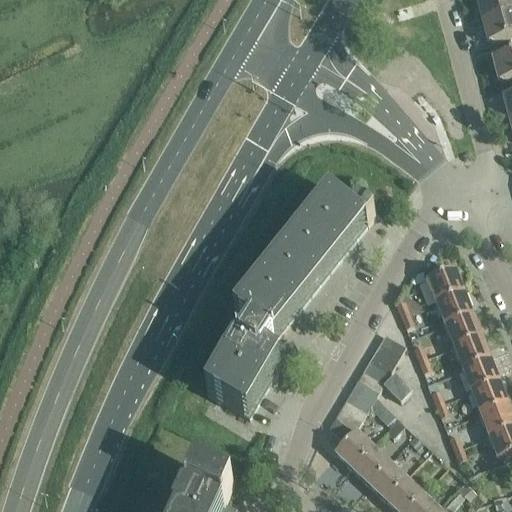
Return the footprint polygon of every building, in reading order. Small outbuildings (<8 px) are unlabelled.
[(476,1),(483,24),(511,15),(511,0),(479,0),(476,1)] [(511,15),(483,24),(489,46),(511,39),(511,15)] [(511,56),(493,62),(500,85),(511,81),(511,56)] [(282,350),(277,345),(376,221),(362,209),(355,217),(333,200),(238,318),(255,332),(244,351),(240,348),(209,399),(250,424),(279,375),(281,377),(288,368),(297,363),(297,362),(294,363),(287,349),(289,348),(289,346),(282,350)] [(428,285),(437,308),(464,297),(455,275),(428,285)] [(437,308),(446,330),(473,320),(464,297),(437,308)] [(396,309),(401,322),(409,319),(404,306),(396,309)] [(409,319),(401,322),(405,333),(413,330),(409,319)] [(446,330),(454,353),(481,342),(473,320),(446,330)] [(386,341),(381,350),(401,362),(406,353),(386,341)] [(454,353),(463,375),(490,364),(481,342),(454,353)] [(381,350),(375,359),(395,371),(401,362),(381,350)] [(413,354),(418,367),(426,364),(421,350),(413,354)] [(375,359),(369,368),(390,381),(395,371),(375,359)] [(418,367),(427,388),(435,385),(426,364),(418,367)] [(463,375),(472,397),(499,387),(490,364),(463,375)] [(369,368),(364,377),(384,390),(390,381),(369,368)] [(364,377),(358,387),(379,399),(384,390),(364,377)] [(385,392),(401,408),(412,397),(395,381),(385,392)] [(427,388),(436,411),(444,408),(435,385),(427,388)] [(358,387),(352,396),(374,408),(376,403),(379,399),(358,387)] [(472,397),(481,419),(508,409),(499,387),(472,397)] [(352,396),(347,405),(368,418),(372,411),(374,408),(352,396)] [(374,408),(372,411),(389,427),(387,429),(391,433),(387,436),(388,437),(400,425),(376,403),(374,408)] [(347,405),(341,414),(362,427),(368,418),(347,405)] [(444,408),(436,411),(440,423),(449,419),(444,408)] [(481,419),(490,442),(511,432),(511,419),(508,409),(481,419)] [(341,414),(336,423),(357,436),(362,427),(341,414)] [(336,423),(330,433),(345,449),(357,437),(357,436),(336,423)] [(400,425),(388,437),(395,443),(406,431),(400,425)] [(511,432),(490,442),(498,464),(511,458),(511,432)] [(345,449),(336,459),(352,475),(373,453),(357,437),(345,449)] [(449,444),(453,456),(462,453),(457,441),(449,444)] [(373,453),(352,475),(369,491),(390,468),(373,453)] [(462,453),(453,456),(458,468),(466,465),(462,453)] [(390,468),(369,491),(386,506),(407,484),(390,468)] [(445,468),(435,478),(439,482),(449,472),(445,468)] [(230,511),(226,510),(234,491),(197,475),(180,511),(230,511)] [(454,488),(460,494),(466,488),(460,483),(454,488)] [(407,484),(386,506),(391,511),(411,511),(423,499),(407,484)] [(466,488),(460,494),(469,504),(475,498),(466,488)] [(436,511),(423,499),(411,511),(436,511)] [(501,503),(494,506),(494,508),(495,511),(500,511),(504,511),(503,510),(501,503)]
